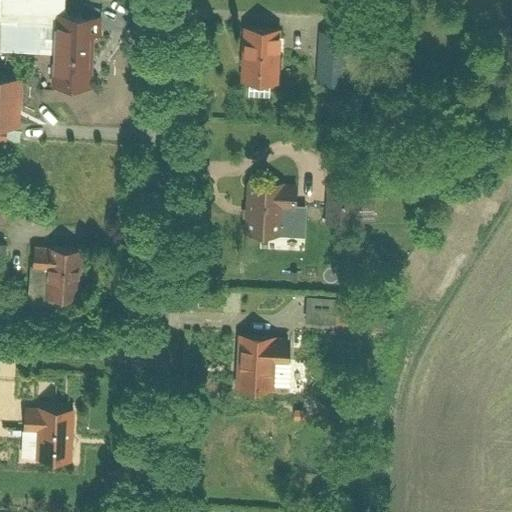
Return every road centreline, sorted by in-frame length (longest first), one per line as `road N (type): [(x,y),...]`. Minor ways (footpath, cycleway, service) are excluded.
road 1 (residential): [(153,356),(173,0)]
road 2 (residential): [(152,511),(153,356)]
road 3 (residential): [(153,356),(0,350)]
